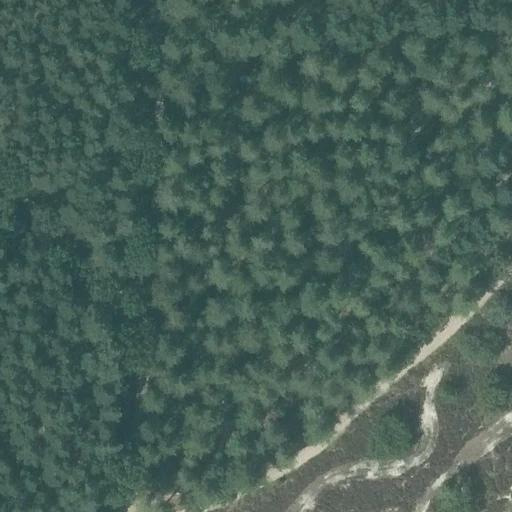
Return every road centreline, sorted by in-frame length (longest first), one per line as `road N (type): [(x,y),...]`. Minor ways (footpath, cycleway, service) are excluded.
road 1 (unknown): [(511,283),(306,449),(184,511)]
road 2 (track): [(144,0),(142,327)]
road 3 (track): [(0,163),(142,327)]
